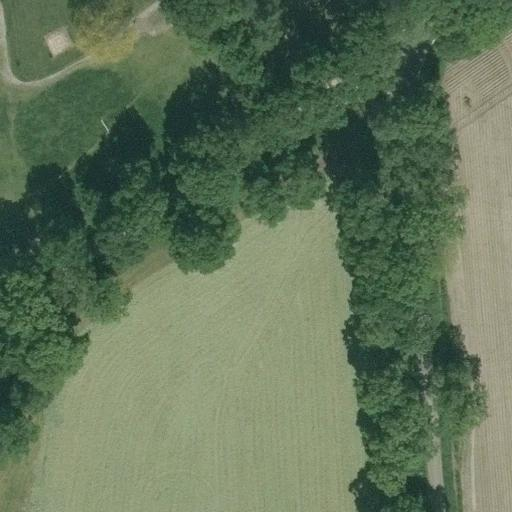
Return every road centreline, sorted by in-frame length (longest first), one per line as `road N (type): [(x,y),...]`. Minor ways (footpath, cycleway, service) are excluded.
road 1 (unclassified): [(0,366),(33,300),(54,278),(406,32)]
road 2 (unclassified): [(434,511),(406,32)]
